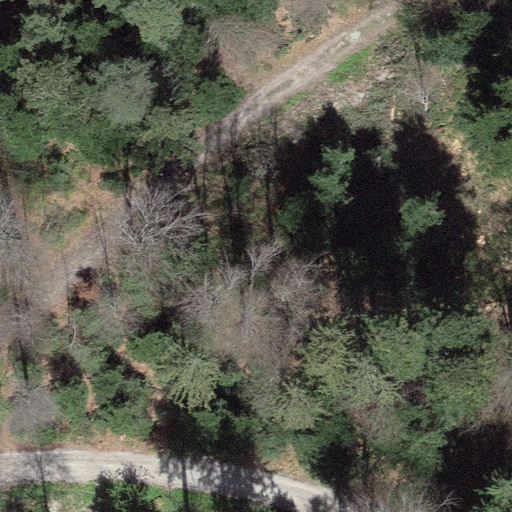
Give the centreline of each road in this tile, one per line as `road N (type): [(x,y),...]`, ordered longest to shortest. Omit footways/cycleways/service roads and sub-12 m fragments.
road 1 (track): [(406,0),(333,40),(0,320)]
road 2 (track): [(0,467),(213,473),(321,511)]
